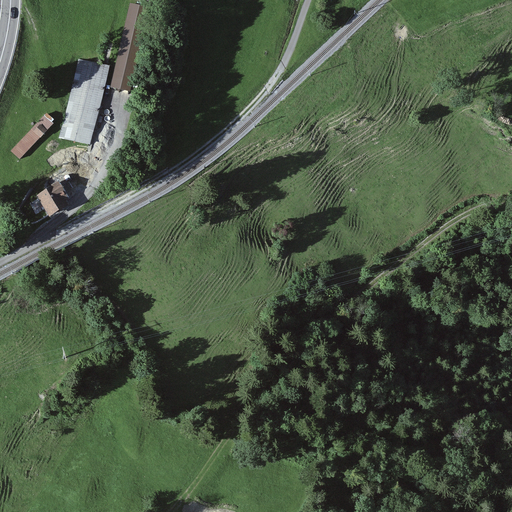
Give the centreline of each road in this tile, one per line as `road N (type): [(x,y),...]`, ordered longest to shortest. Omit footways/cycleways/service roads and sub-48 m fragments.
road 1 (track): [(511,204),(457,217),(415,244),(305,338),(169,511)]
road 2 (track): [(308,0),(259,99),(197,155),(0,263)]
road 3 (track): [(116,100),(109,165),(47,230),(0,262)]
